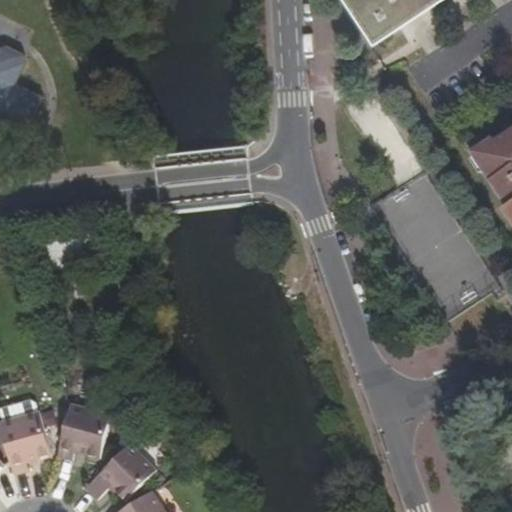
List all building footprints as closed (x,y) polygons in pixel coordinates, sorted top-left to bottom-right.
[(346,0),(372,39),(432,0),(346,0)] [(0,116),(2,112),(29,125),(42,97),(16,84),(25,64),(21,53),(6,45),(0,47),(0,116)] [(511,136),(470,165),(504,216),(500,218),(511,236),(511,136)] [(423,174),(374,204),(444,320),(494,290),(423,174)] [(40,460),(53,457),(38,404),(33,401),(0,410),(0,425),(0,426),(15,476),(31,471),(29,464),(40,460)] [(78,450),(89,452),(102,456),(113,415),(72,404),(59,455),(76,459),(78,450)] [(114,488),(120,495),(128,502),(160,470),(132,444),(90,487),(103,500),(114,488)] [(87,462),(89,452),(78,450),(76,459),(87,462)] [(42,467),(40,460),(29,464),(31,471),(42,467)] [(109,506),(120,495),(114,488),(103,500),(109,506)] [(165,511),(152,492),(121,511),(165,511)]
